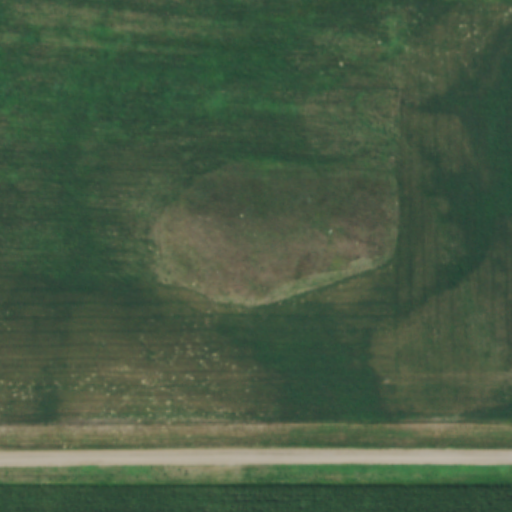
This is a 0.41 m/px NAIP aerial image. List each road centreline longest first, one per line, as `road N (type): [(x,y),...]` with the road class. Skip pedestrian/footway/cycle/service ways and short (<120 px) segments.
road 1 (residential): [(0,457),(511,457)]
road 2 (track): [(424,0),(434,61),(511,231)]
